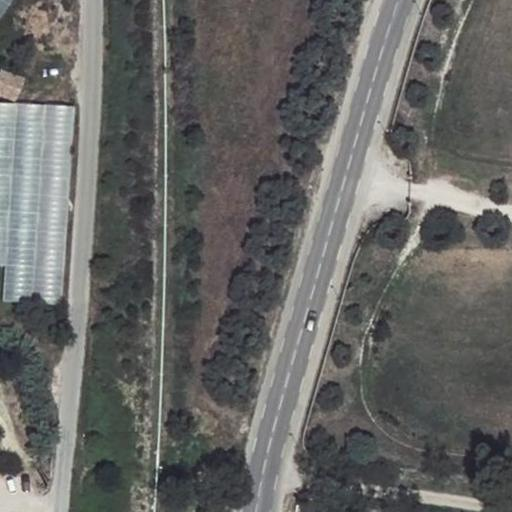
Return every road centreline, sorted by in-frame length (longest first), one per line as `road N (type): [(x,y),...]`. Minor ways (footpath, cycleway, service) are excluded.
road 1 (tertiary): [(395,0),(346,126),(258,438),(246,511)]
road 2 (unclassified): [(97,0),(88,246),(63,511)]
road 3 (unknown): [(327,192),(511,210)]
